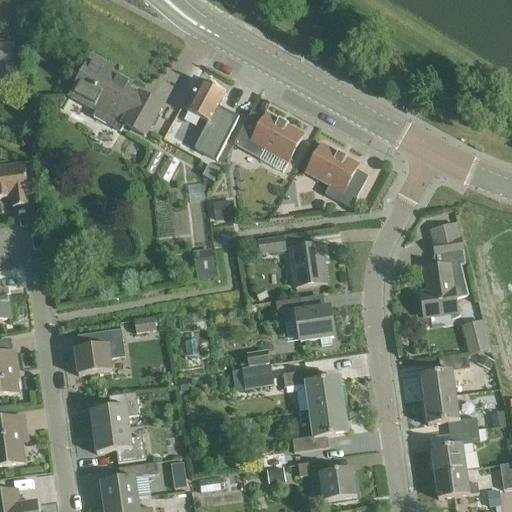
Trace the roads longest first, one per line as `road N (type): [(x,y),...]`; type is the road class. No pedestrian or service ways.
road 1 (residential): [(401,511),(377,362),(374,286),(386,243),(430,159)]
road 2 (tertiary): [(430,159),(196,28),(162,0)]
road 3 (residential): [(63,511),(30,245),(0,249)]
